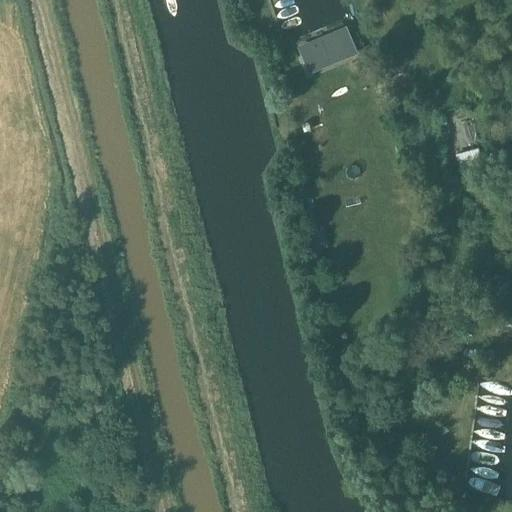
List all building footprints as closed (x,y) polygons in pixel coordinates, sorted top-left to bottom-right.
[(341,31),(300,49),(308,68),(349,51),(341,31)] [(468,144),(479,141),(474,124),(463,127),(468,144)] [(479,148),(455,155),(459,170),(483,163),(479,148)] [(358,394),(363,381),(357,379),(352,392),(358,394)] [(376,412),(383,409),(376,394),(369,397),(376,412)]
